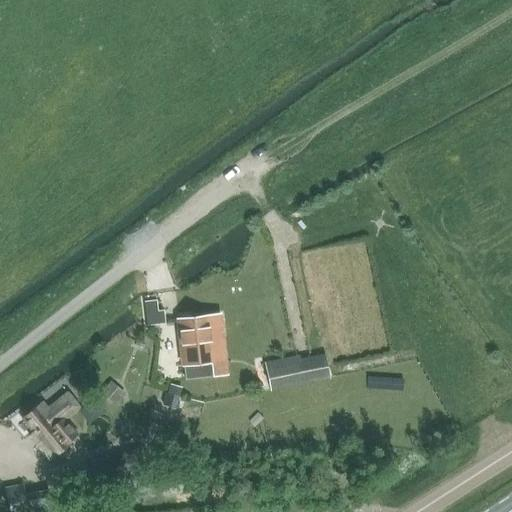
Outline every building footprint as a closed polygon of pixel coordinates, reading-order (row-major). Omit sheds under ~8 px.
[(147,313),(156,313),(155,302),(146,302),(147,313)] [(178,321),(182,352),(185,380),(215,376),(210,340),(222,338),(220,316),(178,321)] [(143,350),(145,346),(136,341),(134,345),(143,350)] [(264,368),(265,368),(270,390),(330,377),(325,355),(297,361),(295,350),(262,357),(264,368)] [(106,393),(115,401),(122,392),(113,384),(106,393)] [(169,385),(166,394),(178,397),(181,388),(169,385)] [(63,419),(78,407),(67,394),(47,411),(41,403),(24,417),(35,431),(30,435),(50,460),(56,463),(62,462),(68,457),(70,451),(68,446),(67,444),(77,436),(63,419)] [(166,394),(164,404),(175,408),(178,397),(166,394)] [(90,462),(95,482),(134,472),(129,452),(90,462)] [(146,494),(141,475),(110,483),(115,502),(146,494)] [(51,511),(52,511),(48,490),(7,498),(9,511),(51,511)]
